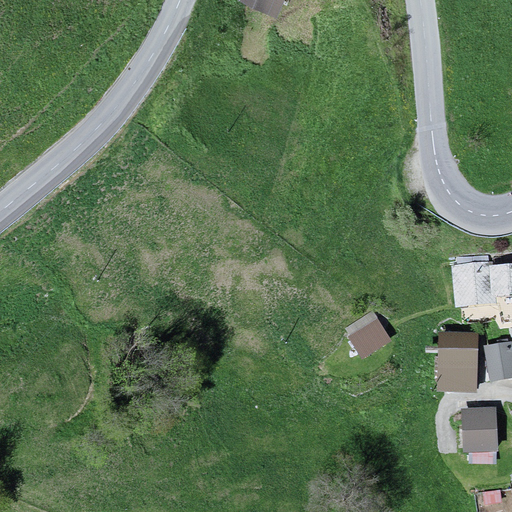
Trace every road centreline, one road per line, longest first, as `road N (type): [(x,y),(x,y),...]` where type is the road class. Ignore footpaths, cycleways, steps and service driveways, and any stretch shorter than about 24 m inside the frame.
road 1 (tertiary): [(179,0),(155,59),(0,217)]
road 2 (tertiary): [(511,211),(481,213),(440,179),(421,0)]
